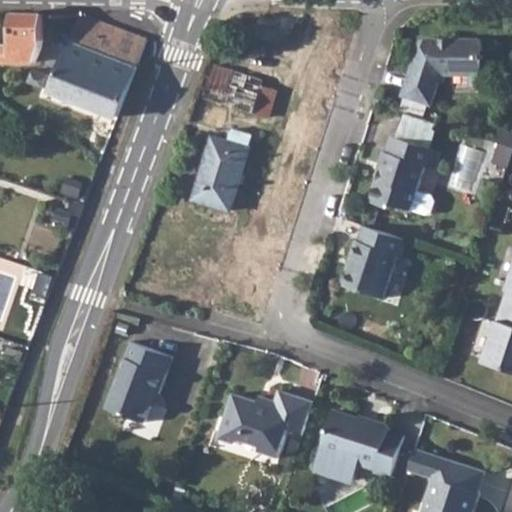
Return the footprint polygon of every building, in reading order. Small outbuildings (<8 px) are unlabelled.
[(16,45),(8,45),(8,60),(38,60),(44,43),(44,13),(17,12),(16,45)] [(84,13),(55,90),(120,116),(124,103),(136,72),(149,38),(130,29),(103,20),(89,14),(84,13)] [(255,15),(252,29),(284,29),(302,30),(305,15),(255,15)] [(252,29),(242,73),(265,78),(272,79),(284,29),(252,29)] [(423,39),(421,45),(434,49),(437,40),(423,39)] [(434,49),(421,45),(404,96),(434,106),(443,82),(448,83),(451,75),(486,75),(488,64),(484,65),(484,52),(487,52),(484,40),(437,40),(434,49)] [(265,78),(242,73),(218,64),(207,98),(268,117),(276,90),(263,85),(265,78)] [(407,113),(399,138),(433,149),(441,124),(407,113)] [(234,127),(229,142),(250,148),(255,134),(234,127)] [(511,131),(503,129),(498,143),(511,147),(511,131)] [(384,169),(373,202),(393,209),(399,206),(416,211),(416,210),(431,215),(436,212),(440,202),(437,197),(422,192),(430,167),(439,171),(445,153),(394,137),(389,153),(386,152),(380,168),(384,169)] [(250,148),(229,142),(215,138),(197,199),(232,210),(250,148)] [(409,240),(366,226),(361,242),(357,241),(351,259),(355,260),(347,285),(386,299),(401,255),(404,256),(409,240)] [(511,280),(511,247),(502,279),(511,282),(511,280)] [(511,282),(485,362),(511,371),(511,282)] [(177,359),(135,343),(111,411),(150,424),(161,396),(164,396),(177,359)] [(292,429),(306,433),(316,402),(282,391),(277,405),(264,400),(263,404),(234,394),(220,437),(237,443),(243,440),(262,446),(261,451),(282,457),(292,429)] [(335,412),(322,451),(378,469),(377,474),(393,479),(407,438),(391,433),(393,428),(375,422),(373,427),(362,423),(362,421),(335,412)] [(486,472),(418,449),(411,470),(436,479),(424,511),(475,511),(481,493),(480,493),(486,472)]
